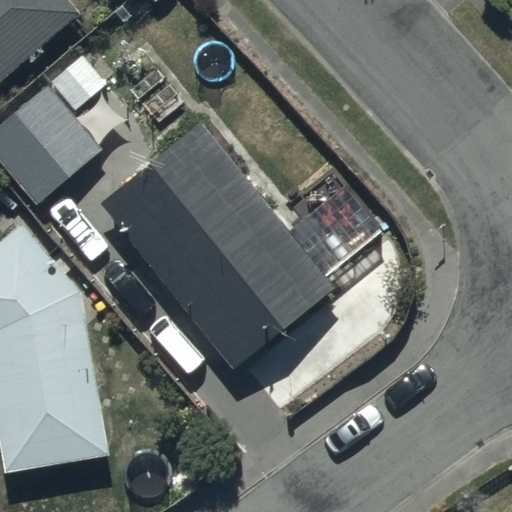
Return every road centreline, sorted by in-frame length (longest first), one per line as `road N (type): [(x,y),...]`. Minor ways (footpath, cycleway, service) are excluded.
road 1 (residential): [(511,352),(301,511)]
road 2 (residential): [(353,0),(511,178)]
